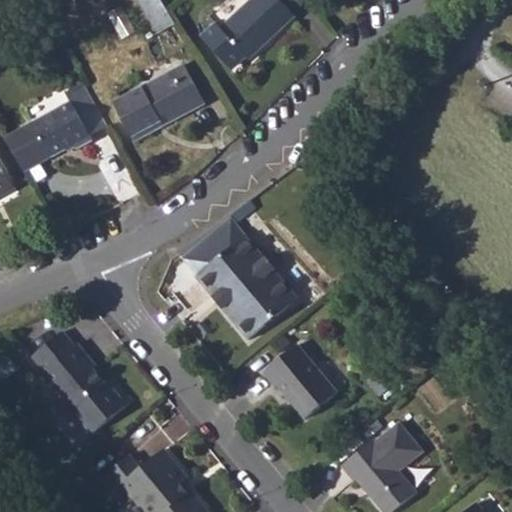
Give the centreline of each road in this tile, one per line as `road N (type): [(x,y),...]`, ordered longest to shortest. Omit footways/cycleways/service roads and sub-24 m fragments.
road 1 (residential): [(97,260),(173,226),(240,177),(419,0)]
road 2 (residential): [(97,260),(117,299),(296,511)]
